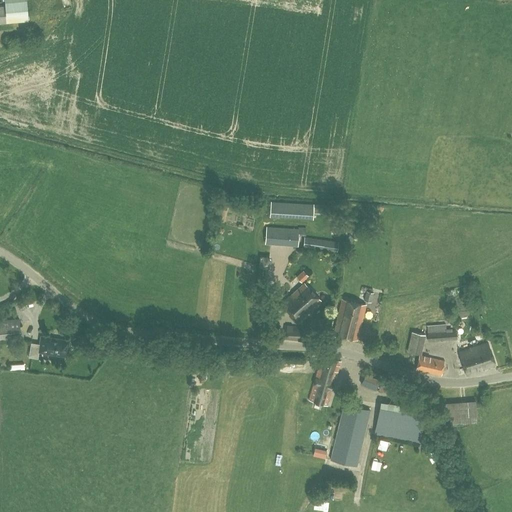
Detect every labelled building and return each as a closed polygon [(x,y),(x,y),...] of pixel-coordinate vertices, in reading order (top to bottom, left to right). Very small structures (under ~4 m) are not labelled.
[(26,0),(12,0),(5,1),(6,22),(6,23),(29,21),(26,0)] [(313,218),(314,203),(271,201),(270,216),(313,218)] [(247,228),(255,231),(257,224),(249,221),(247,228)] [(306,235),(307,227),(298,226),(298,228),(267,226),(265,243),(298,246),(299,235),(306,235)] [(338,252),(340,236),(335,236),(335,240),(305,236),(303,247),(338,252)] [(231,253),(227,267),(248,273),(252,258),(231,253)] [(302,282),(309,275),(303,269),(296,276),(302,282)] [(297,323),(322,300),(305,281),(280,304),(286,311),(290,307),(294,311),(290,315),(297,323)] [(371,301),(374,292),(366,290),(364,299),(371,301)] [(358,339),(366,304),(342,298),(333,333),(358,339)] [(0,340),(21,339),(19,318),(0,320),(0,340)] [(310,342),(312,327),(285,324),(282,339),(310,342)] [(428,340),(457,338),(456,330),(446,331),(446,324),(427,325),(428,340)] [(421,355),(426,334),(412,331),(407,351),(421,355)] [(70,340),(41,335),(40,343),(31,341),(29,356),(38,358),(39,351),(67,356),(70,340)] [(467,375),(496,365),(488,342),(459,351),(467,375)] [(321,355),(309,400),(325,404),(326,402),(329,402),(340,360),(321,355)] [(441,375),(445,360),(419,355),(416,369),(441,375)] [(365,373),(361,383),(376,389),(380,379),(365,373)] [(383,378),(378,389),(392,395),(394,391),(399,394),(402,386),(383,378)] [(381,400),(375,433),(419,442),(427,409),(388,401),(387,402),(381,400)] [(443,419),(477,416),(476,400),(442,402),(443,419)] [(344,405),(336,404),(335,414),(341,415),(331,459),(357,465),(370,410),(344,403),(344,405)] [(325,446),(325,443),(325,440),(323,438),(322,435),(319,434),(317,432),(314,432),(312,432),(309,432),(306,433),(304,435),(302,437),(301,439),(300,442),(300,445),(300,448),(301,450),(303,452),(305,454),(307,456),(309,457),(312,457),(315,457),(318,456),(320,455),(322,453),(324,451),(325,448),(325,446)] [(439,447),(434,448),(439,462),(443,461),(439,447)] [(313,508),(319,510),(322,499),(316,498),(313,508)]
